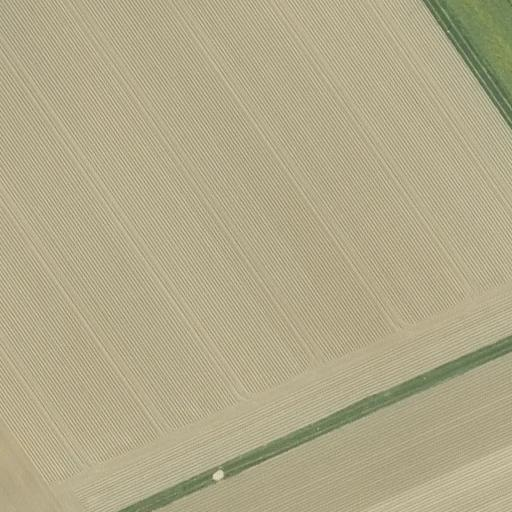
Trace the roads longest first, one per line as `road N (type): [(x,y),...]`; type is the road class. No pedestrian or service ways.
road 1 (track): [(511,340),(127,511)]
road 2 (track): [(511,116),(431,0)]
